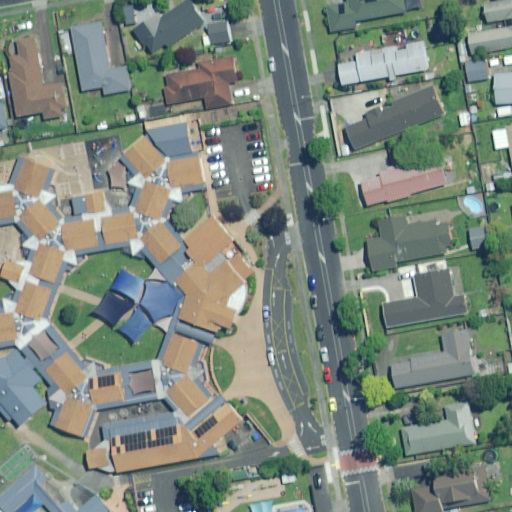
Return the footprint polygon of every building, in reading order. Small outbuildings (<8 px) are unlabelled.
[(349,0),(350,3),(326,8),(332,33),(358,27),(357,22),(408,12),(405,0),(349,0)] [(470,33),(474,56),(511,49),(511,0),(503,0),(485,3),(489,23),(497,22),(498,29),(470,33)] [(206,24),(191,1),(183,6),(163,19),(160,14),(135,30),(145,46),(147,45),(153,54),(168,45),(169,47),(206,24)] [(110,69),(101,22),(70,28),(83,92),(104,87),(106,95),(130,90),(126,66),(110,69)] [(230,41),(226,22),(208,26),(210,36),(203,37),(205,46),(230,41)] [(44,87),(35,38),(8,42),(13,69),(9,70),(17,118),(43,113),(45,120),(63,117),(61,109),(66,108),(61,84),(44,87)] [(357,53),(358,60),(338,63),(341,86),(362,83),(429,72),(424,42),(357,53)] [(238,82),(233,57),(199,64),(201,70),(165,77),(170,105),(206,98),(209,109),(234,104),(230,84),(238,82)] [(489,79),(485,60),(464,64),(468,83),(489,79)] [(497,105),(511,104),(511,72),(495,74),(497,105)] [(444,116),(433,88),(368,113),(370,119),(347,128),(355,150),(444,116)] [(511,116),(511,107),(498,109),(498,117),(511,116)] [(168,160),(149,138),(129,155),(149,177),(168,160)] [(52,165),(29,157),(17,188),(41,196),(52,165)] [(203,159),(171,164),(174,188),(206,183),(203,159)] [(359,210),(412,198),(412,196),(449,187),(442,159),(352,179),(359,210)] [(17,191),(0,193),(0,218),(20,215),(17,191)] [(105,192),(76,197),(78,215),(108,210),(105,192)] [(63,225),(43,202),(24,218),(44,241),(63,225)] [(105,218),(109,243),(140,238),(136,213),(105,218)] [(181,282),(194,298),(186,321),(224,334),(226,329),(236,332),(241,311),(229,307),(232,297),(258,277),(251,268),(242,257),(250,250),(221,215),(189,240),(197,249),(191,254),(201,266),(181,282)] [(409,226),(407,217),(378,222),(381,238),(368,240),(373,271),(396,267),(396,263),(448,254),(446,247),(452,246),(448,224),(436,227),(435,221),(409,226)] [(101,245),(96,220),(66,225),(71,250),(101,245)] [(183,246),(164,224),(145,240),(164,263),(183,246)] [(490,246),(486,227),(469,230),(473,250),(490,246)] [(22,276),(47,285),(58,255),(33,246),(22,276)] [(19,269),(0,261),(0,280),(13,285),(19,269)] [(454,298),(449,271),(412,277),(416,300),(385,305),(389,327),(468,314),(465,296),(454,298)] [(44,291),(20,282),(10,310),(34,319),(44,291)] [(7,314),(0,315),(0,341),(11,340),(7,314)] [(440,330),(443,350),(391,359),(396,390),(475,377),(470,345),(467,325),(440,330)] [(169,364),(194,373),(205,344),(180,335),(169,364)] [(0,396),(26,428),(62,399),(22,351),(14,359),(0,360),(0,396)] [(92,375),(72,351),(53,367),(73,391),(92,375)] [(96,376),(100,402),(131,397),(127,371),(96,376)] [(213,401),(193,377),(174,393),(194,417),(213,401)] [(61,426),(85,435),(96,406),(72,397),(61,426)] [(124,475),(200,460),(226,454),(218,447),(249,421),(233,402),(196,433),(183,416),(115,430),(124,475)] [(440,408),(442,421),(402,428),(407,457),(476,445),(471,416),(469,402),(440,408)] [(110,448),(90,451),(93,469),(113,467),(110,448)] [(46,511),(103,511),(109,507),(98,494),(79,511),(35,462),(0,493),(0,501),(9,511),(40,511),(44,509),(46,511)] [(410,480),(415,511),(463,511),(463,507),(493,501),(486,465),(410,480)]
